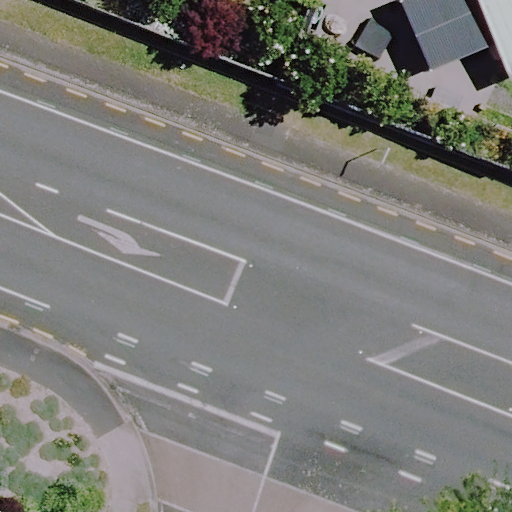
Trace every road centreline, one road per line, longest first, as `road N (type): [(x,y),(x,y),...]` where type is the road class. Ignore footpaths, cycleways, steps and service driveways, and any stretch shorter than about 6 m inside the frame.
road 1 (secondary): [(0,200),(317,320)]
road 2 (secondary): [(317,320),(511,393)]
road 3 (residential): [(317,320),(251,511)]
